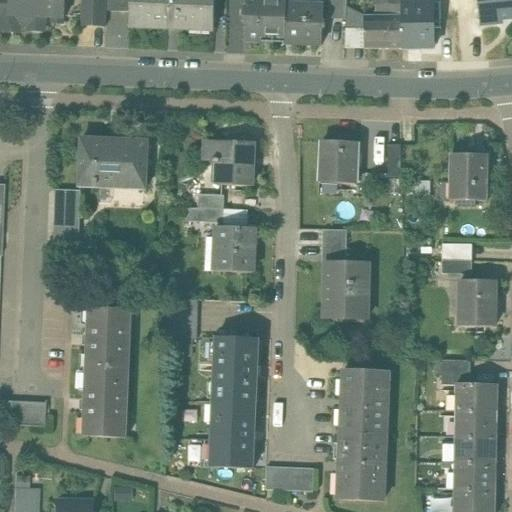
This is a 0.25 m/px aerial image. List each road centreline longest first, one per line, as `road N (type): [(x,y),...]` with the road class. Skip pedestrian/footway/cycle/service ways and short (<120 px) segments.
road 1 (residential): [(283,85),(294,455)]
road 2 (residential): [(39,69),(31,363)]
road 3 (residential): [(39,69),(283,85)]
road 4 (residential): [(283,85),(508,82)]
